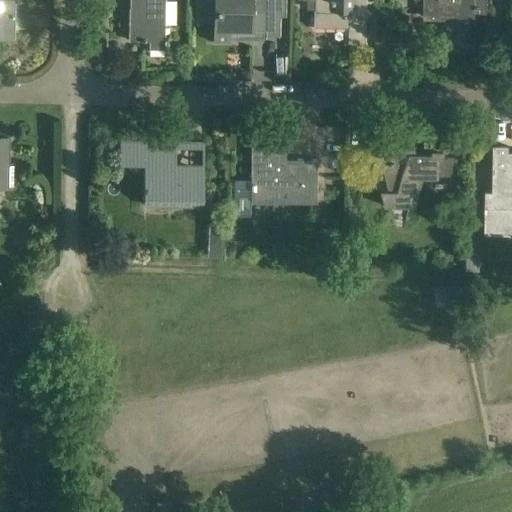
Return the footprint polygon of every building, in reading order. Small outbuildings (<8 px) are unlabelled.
[(0,0),(0,34),(13,35),(13,0),(0,0)] [(149,48),(164,49),(165,0),(135,0),(135,7),(129,7),(128,41),(149,41),(149,48)] [(214,0),(213,42),(229,42),(230,31),(252,32),(253,21),(265,22),(264,37),(265,37),(265,35),(266,17),(265,0),(214,0)] [(265,0),(266,17),(265,35),(280,36),(280,16),(286,16),(286,0),(265,0)] [(307,0),(307,8),(314,8),(313,27),(348,28),(348,43),(344,43),(344,44),(365,44),(366,24),(366,0),(307,0)] [(425,0),(425,17),(438,17),(438,15),(473,16),(473,26),(474,26),(474,13),(486,13),(486,0),(425,0)] [(0,185),(12,186),(13,165),(8,165),(8,138),(0,138),(0,185)] [(122,140),(120,140),(120,162),(143,163),(142,204),(203,205),(203,174),(175,174),(176,142),(122,141),(122,140)] [(286,142),(252,142),(251,201),(316,202),(317,160),(297,159),(297,163),(286,163),(286,142)] [(409,144),(378,144),(372,168),(386,169),(390,191),(381,192),(383,205),(410,205),(419,177),(437,177),(438,175),(450,175),(454,158),(442,158),(443,154),(412,153),(409,144)] [(484,208),(484,235),(511,235),(511,151),(508,152),(508,146),(492,146),(491,166),(491,190),(484,190),(484,208)] [(328,240),(328,251),(341,251),(341,240),(328,240)] [(208,248),(207,256),(222,257),(223,244),(214,244),(208,248)] [(465,254),(465,271),(479,271),(479,254),(465,254)] [(460,303),(458,286),(433,289),(435,305),(460,303)]
